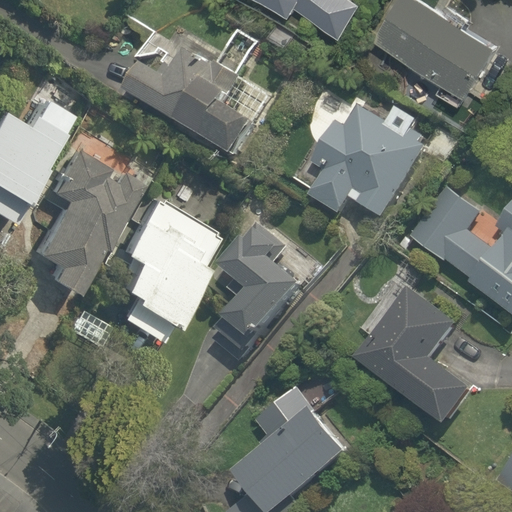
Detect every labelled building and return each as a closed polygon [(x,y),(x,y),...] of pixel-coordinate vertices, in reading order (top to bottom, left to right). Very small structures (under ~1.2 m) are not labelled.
[(264,0),(292,17),(298,7),(347,36),(367,3),(362,0),(264,0)] [(443,80),(436,93),(460,107),(499,43),(426,0),(402,0),(378,41),(443,80)] [(175,69),(152,55),(128,94),(235,161),(260,120),(228,99),(241,78),(190,46),(175,69)] [(0,221),(4,224),(69,121),(22,92),(7,115),(0,110),(0,221)] [(353,199),(390,218),(430,142),(413,133),(422,115),(400,103),(390,121),(348,99),(308,175),(320,181),(310,199),(344,217),(353,199)] [(49,266),(42,279),(71,297),(138,186),(78,150),(51,195),(60,201),(28,253),(49,266)] [(469,236),(483,215),(447,191),(414,242),(511,306),(511,214),(503,228),(510,233),(496,254),(469,236)] [(200,268),(219,239),(152,197),(116,255),(125,260),(107,288),(119,295),(107,315),(153,343),(200,268)] [(259,223),(245,241),(223,269),(249,290),(215,332),(248,359),(304,289),(275,266),(289,248),(259,223)] [(463,320),(408,284),(353,364),(408,401),(450,430),(476,391),(434,362),(463,320)] [(276,441),(236,472),(267,511),(273,511),(351,450),(303,390),(262,422),(276,441)]
